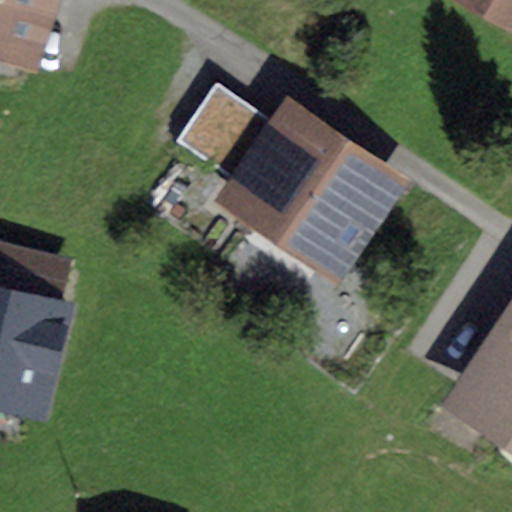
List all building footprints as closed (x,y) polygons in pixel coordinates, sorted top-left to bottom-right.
[(0,0),(0,45),(21,52),(36,0),(0,0)] [(511,0),(451,0),(511,30),(511,0)] [(180,133),(221,161),(259,105),(218,77),(180,133)] [(219,198),(336,278),(402,183),(284,103),(219,198)] [(0,406),(48,418),(77,306),(0,286),(0,406)] [(511,301),(448,400),(511,441),(511,301)]
